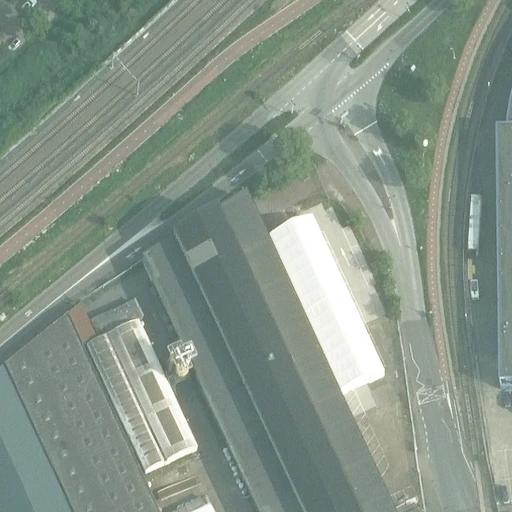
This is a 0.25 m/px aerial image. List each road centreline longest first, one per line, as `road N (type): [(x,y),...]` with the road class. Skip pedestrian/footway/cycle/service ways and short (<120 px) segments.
road 1 (unclassified): [(463,511),(397,235)]
road 2 (secondary): [(304,80),(154,208),(112,256)]
road 3 (secondary): [(112,256),(174,225),(313,115)]
road 4 (unclassified): [(397,235),(386,175),(338,95)]
road 5 (unclassified): [(313,115),(371,210),(397,235)]
road 6 (secondary): [(338,95),(444,0)]
road 7 (secondary): [(0,343),(112,256)]
road 8 (secondary): [(399,0),(304,80)]
